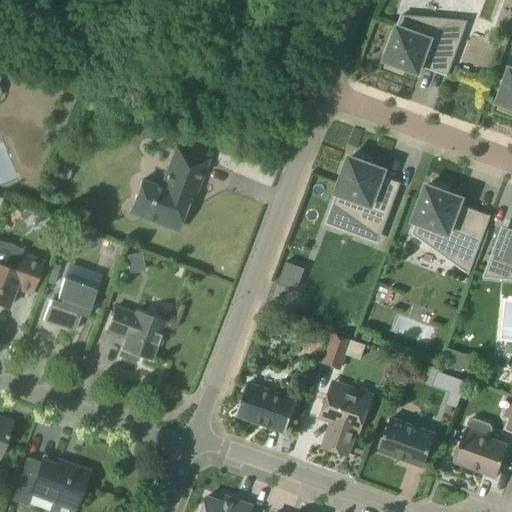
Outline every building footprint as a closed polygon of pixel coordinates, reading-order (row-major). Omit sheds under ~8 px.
[(450,66),(465,23),(402,17),(396,35),(393,34),(387,52),(388,53),(385,60),(389,62),(387,67),(402,73),(404,67),(419,73),(425,57),(450,66)] [(511,70),(510,70),(498,102),(502,103),(500,109),(511,113),(511,70)] [(109,118),(113,109),(93,102),(89,111),(109,118)] [(192,202),(208,159),(176,147),(160,189),(151,185),(139,217),(160,225),(162,229),(168,231),(172,229),(177,231),(188,201),(192,202)] [(371,159),(357,154),(355,159),(350,157),(347,166),(345,165),(338,183),(340,184),(337,193),(338,193),(334,204),(381,235),(397,192),(380,185),(385,170),(369,165),(371,159)] [(448,187),(434,182),(432,187),(427,185),(414,221),(417,222),(413,234),(468,273),(469,273),(487,225),(457,213),(462,199),(446,193),(448,187)] [(42,226),(42,229),(42,231),(43,233),(45,235),(46,236),(48,237),(50,238),(53,237),(55,236),(57,235),(58,233),(59,231),(59,229),(59,227),(58,225),(57,223),(55,221),(53,220),(50,220),(48,220),(46,221),(45,222),(43,224),(42,226)] [(511,239),(500,235),(489,265),(486,272),(484,277),(511,279),(511,239)] [(141,253),(126,256),(130,273),(144,270),(141,253)] [(30,294),(42,262),(20,254),(13,271),(0,265),(0,300),(4,302),(3,305),(8,307),(15,288),(30,294)] [(297,292),(305,269),(286,262),(278,285),(297,292)] [(86,317),(96,290),(63,278),(55,301),(50,299),(42,320),(74,331),(80,315),(86,317)] [(134,314),(115,307),(106,332),(120,337),(121,332),(127,334),(121,349),(151,360),(157,345),(160,346),(163,336),(160,335),(165,322),(135,311),(134,314)] [(314,330),(299,340),(310,355),(324,345),(314,330)] [(333,334),(323,364),(341,370),(346,355),(351,340),(333,334)] [(465,355),(450,349),(444,365),(461,371),(461,369),(465,355)] [(286,433),(298,401),(248,383),(237,416),(286,433)] [(361,432),(372,402),(331,387),(320,417),(335,423),(333,429),(330,428),(323,447),(348,456),(357,430),(361,432)] [(0,454),(11,423),(0,418),(0,454)] [(424,467),(436,435),(391,418),(379,451),(424,467)] [(497,477),(509,446),(490,439),(494,430),(491,424),(474,418),(469,420),(458,450),(455,452),(454,456),(455,459),(454,462),(497,477)] [(77,504),(88,472),(67,464),(65,469),(41,461),(40,463),(25,458),(10,498),(25,504),(29,493),(57,503),(59,498),(77,504)] [(234,506),(208,496),(202,511),(251,511),(253,506),(236,500),(234,506)]
